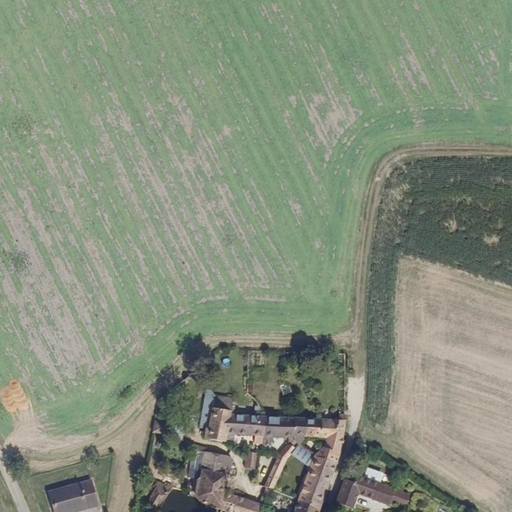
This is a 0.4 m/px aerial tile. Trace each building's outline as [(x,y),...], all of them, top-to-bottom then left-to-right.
[(213,408),(214,397),(215,393),(204,392),(203,407),(213,408)] [(266,436),(265,416),(232,414),(234,399),(214,397),(213,408),(209,429),(229,431),(266,436)] [(209,429),(213,408),(203,407),(200,427),(209,429)] [(324,494),(343,440),(343,411),(336,412),(335,416),(320,416),(320,429),(307,428),(305,437),(324,438),(322,447),(312,458),(294,511),(315,511),(318,504),(322,502),(324,499),(324,494)] [(305,437),(307,428),(320,429),(320,416),(265,416),(266,436),(268,446),(275,446),(275,438),(288,438),(288,441),(297,446),(305,437)] [(175,439),(183,439),(184,425),(176,425),(175,439)] [(228,440),(229,431),(209,429),(208,437),(228,440)] [(289,457),(297,446),(288,441),(288,445),(285,454),(269,486),(274,488),(279,475),(289,457)] [(230,471),(233,457),(201,448),(199,449),(195,465),(202,467),(199,482),(223,488),(226,472),(230,471)] [(255,469),(258,453),(246,452),(244,467),(255,469)] [(394,488),(379,483),(382,476),(380,475),(369,471),(368,472),(366,479),(355,475),(352,483),(346,481),(338,502),(352,507),(358,492),(389,503),(390,499),(397,501),(400,491),(396,489),(394,488)] [(68,511),(99,503),(92,479),(49,492),(55,511),(68,511)] [(219,510),(223,488),(199,482),(195,497),(200,504),(219,510)] [(149,501),(158,487),(155,485),(146,499),(149,501)] [(158,506),(167,492),(158,487),(149,501),(158,506)] [(226,511),(235,511),(240,493),(223,488),(219,510),(226,511)] [(404,504),(408,493),(400,491),(397,501),(404,504)] [(243,511),(249,496),(240,493),(235,511),(243,511)] [(254,511),(256,509),(259,499),(249,496),(243,511),(254,511)] [(261,511),(266,503),(259,499),(256,509),(261,511)]
